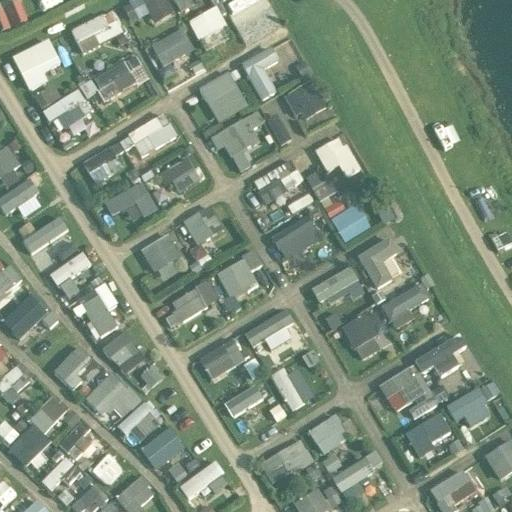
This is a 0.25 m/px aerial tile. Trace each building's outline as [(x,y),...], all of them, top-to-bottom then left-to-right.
[(54,0),(35,0),(41,13),(57,6),(54,0)] [(137,0),(129,0),(125,3),(135,19),(146,13),(137,0)] [(139,0),(152,23),(171,13),(164,0),(139,0)] [(170,0),(176,13),(190,6),(186,0),(170,0)] [(226,0),(225,1),(238,21),(265,3),(262,0),(226,0)] [(0,31),(26,22),(18,1),(0,7),(0,31)] [(186,21),(202,52),(230,37),(214,7),(186,21)] [(78,54),(121,35),(110,11),(67,30),(78,54)] [(147,42),(156,66),(190,53),(181,29),(147,42)] [(38,72),(57,64),(46,40),(7,57),(22,92),(42,83),(38,72)] [(274,93),(262,69),(277,61),(270,47),(237,63),(256,102),(274,93)] [(100,102),(146,78),(133,54),(88,78),(100,102)] [(213,123),(244,106),(226,73),(195,89),(213,123)] [(280,96),(296,123),(323,108),(306,80),(280,96)] [(30,100),(39,111),(56,98),(47,86),(30,100)] [(37,111),(43,122),(80,101),(73,90),(37,111)] [(220,147),(237,173),(247,166),(239,152),(255,142),(248,130),(260,122),(252,110),(207,139),(214,150),(220,147)] [(106,145),(113,156),(131,146),(138,158),(174,138),(161,114),(106,145)] [(323,174),(335,168),(342,179),(356,172),(338,136),(311,150),(323,174)] [(9,169),(16,165),(6,146),(0,149),(0,184),(2,187),(15,181),(9,169)] [(78,165),(83,174),(112,156),(106,147),(78,165)] [(91,184),(119,170),(114,159),(85,173),(91,184)] [(156,174),(162,186),(170,182),(175,192),(197,182),(186,159),(156,174)] [(250,183),(254,190),(284,173),(280,166),(250,183)] [(317,202),(332,193),(318,170),(303,178),(317,202)] [(282,191),(300,181),(294,171),(276,180),(282,191)] [(255,205),(281,197),(276,182),(251,190),(255,205)] [(0,197),(0,208),(7,219),(36,201),(25,183),(0,197)] [(106,217),(123,210),(127,223),(152,214),(141,184),(99,200),(106,217)] [(157,203),(174,195),(169,184),(152,193),(157,203)] [(291,213),(311,202),(306,194),(287,205),(291,213)] [(352,205),(344,210),(337,200),(322,209),(342,243),(367,229),(352,205)] [(372,206),(378,223),(392,219),(386,202),(372,206)] [(194,246),(221,228),(205,205),(179,223),(194,246)] [(56,217),(21,241),(29,253),(64,229),(56,217)] [(282,261),(319,238),(308,221),(271,244),(282,261)] [(165,234),(136,251),(149,273),(178,256),(165,234)] [(188,254),(201,268),(210,259),(197,246),(188,254)] [(232,297),(252,285),(245,272),(260,263),(253,250),(210,275),(231,312),(238,308),(232,297)] [(45,274),(62,300),(74,292),(65,280),(87,266),(78,252),(45,274)] [(159,282),(175,271),(170,263),(153,274),(159,282)] [(0,301),(4,298),(2,296),(19,280),(3,264),(0,266),(0,301)] [(260,267),(247,271),(252,284),(265,280),(260,267)] [(350,269),(306,287),(311,301),(355,283),(350,269)] [(103,310),(112,306),(99,277),(82,284),(89,299),(78,304),(94,339),(112,330),(103,310)] [(207,281),(169,298),(175,312),(162,318),(165,326),(217,304),(207,281)] [(406,310),(427,298),(418,282),(377,307),(391,330),(411,319),(406,310)] [(341,288),(346,300),(360,295),(356,283),(341,288)] [(0,326),(15,341),(42,314),(23,296),(0,319),(0,326)] [(274,309),(248,324),(260,346),(287,331),(274,309)] [(338,327),(354,362),(378,351),(362,316),(338,327)] [(120,376),(142,358),(120,331),(98,349),(120,376)] [(455,337),(373,384),(389,413),(425,392),(415,376),(429,368),(435,378),(454,367),(447,355),(461,347),(455,337)] [(208,382),(241,361),(228,341),(195,362),(208,382)] [(68,390),(93,363),(74,345),(49,372),(68,390)] [(136,374),(145,389),(162,378),(152,363),(136,374)] [(0,391),(20,376),(13,366),(0,376),(0,391)] [(279,368),(266,376),(288,412),(311,398),(294,370),(284,376),(279,368)] [(105,372),(80,399),(97,416),(102,411),(114,423),(135,400),(105,372)] [(476,388),(484,402),(499,393),(491,379),(476,388)] [(259,380),(218,407),(231,427),(272,401),(259,380)] [(451,423),(461,418),(467,428),(488,416),(472,389),(442,407),(451,423)] [(27,422),(43,434),(63,406),(47,395),(27,422)] [(261,428),(283,418),(276,403),(254,413),(261,428)] [(114,426),(132,445),(156,424),(137,404),(114,426)] [(321,455),(349,433),(333,412),(305,433),(321,455)] [(437,413),(400,434),(415,459),(431,450),(427,444),(448,432),(437,413)] [(0,443),(2,446),(15,434),(0,418),(0,443)] [(78,436),(87,429),(81,422),(56,441),(71,460),(87,447),(78,436)] [(4,451),(22,467),(45,442),(26,425),(4,451)] [(136,453),(153,471),(181,445),(164,427),(136,453)] [(511,444),(508,438),(480,456),(496,481),(511,470),(511,444)] [(266,483),(311,462),(301,441),(256,462),(266,483)] [(26,462),(33,470),(45,461),(37,452),(26,462)] [(369,473),(367,468),(379,463),(374,453),(329,474),(342,502),(361,493),(355,480),(369,473)] [(60,458),(38,482),(48,491),(70,466),(60,458)] [(211,494),(225,484),(210,462),(174,487),(183,500),(205,485),(211,494)] [(436,511),(456,511),(468,506),(463,497),(474,490),(463,469),(424,490),(436,511)] [(0,506),(18,490),(2,473),(0,475),(0,506)] [(138,476),(111,498),(122,511),(132,511),(153,495),(138,476)] [(95,484),(66,501),(72,511),(106,511),(110,510),(95,484)] [(318,511),(317,509),(323,507),(318,491),(292,499),(296,511),(318,511)] [(42,511),(33,500),(17,511),(42,511)]
